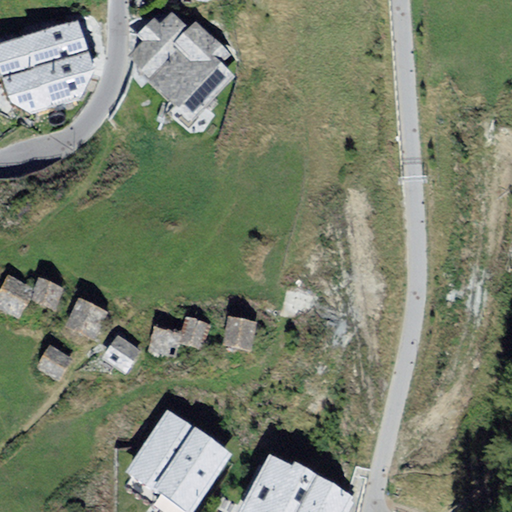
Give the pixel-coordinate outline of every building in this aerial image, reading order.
[(235,75),(169,12),(121,61),(187,125),(235,75)] [(78,22),(0,47),(0,69),(16,117),(76,97),(96,76),(78,22)] [(0,308),(13,315),(27,287),(0,273),(0,308)] [(38,278),(27,300),(50,311),(61,289),(38,278)] [(102,308),(76,298),(64,328),(90,339),(102,308)] [(251,317),(223,314),(220,346),(248,349),(251,317)] [(206,323),(184,317),(177,345),(199,351),(206,323)] [(178,335),(153,326),(143,352),(168,362),(178,335)] [(136,349),(113,336),(99,361),(123,374),(136,349)] [(71,360),(49,346),(34,369),(57,383),(71,360)] [(179,511),(222,454),(163,410),(116,473),(168,511),(179,511)] [(344,511),(349,505),(266,462),(240,511),(344,511)]
